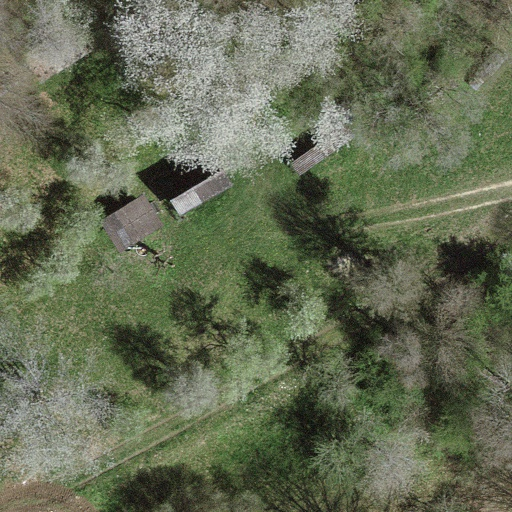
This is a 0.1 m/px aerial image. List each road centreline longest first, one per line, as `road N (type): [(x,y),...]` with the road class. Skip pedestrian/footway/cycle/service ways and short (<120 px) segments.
road 1 (track): [(511,243),(467,280),(0,504)]
road 2 (track): [(511,191),(392,217),(241,227)]
